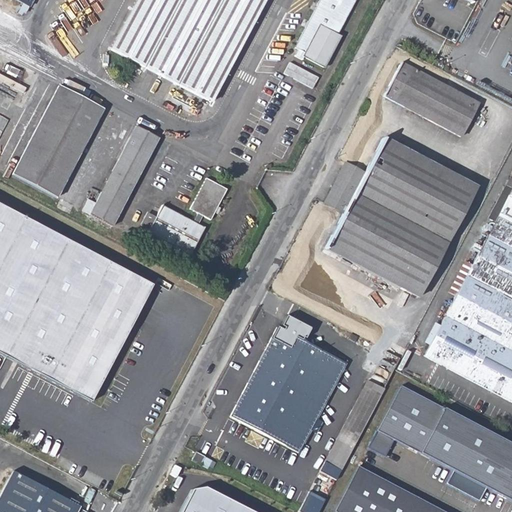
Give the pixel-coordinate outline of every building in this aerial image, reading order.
[(136,0),(110,50),(211,102),(264,0),(136,0)] [(354,0),(320,0),(294,48),(295,49),(291,55),(299,60),(301,57),(323,68),(339,37),(336,35),(354,0)] [(283,74),(311,89),(317,78),(288,63),(283,74)] [(460,138),(474,113),(478,105),(400,64),(383,97),(460,138)] [(59,87),(53,98),(82,114),(88,103),(59,87)] [(11,174),(56,199),(102,110),(88,103),(82,114),(53,98),(11,174)] [(474,113),(478,116),(482,107),(478,105),(474,113)] [(100,192),(123,203),(157,139),(135,126),(100,192)] [(324,249),(417,299),(476,188),(382,139),(363,174),(345,164),(323,205),(342,215),(324,249)] [(162,205),(156,216),(148,230),(147,231),(189,255),(204,228),(197,224),(201,216),(210,221),(226,190),(205,178),(189,209),(197,214),(192,222),(162,205)] [(511,187),(511,190),(507,197),(500,194),(483,227),(490,231),(423,356),(511,403),(511,187)] [(500,194),(507,197),(511,190),(504,187),(500,194)] [(123,203),(100,192),(88,214),(111,227),(123,203)] [(0,354),(89,402),(150,286),(0,205),(0,354)] [(140,226),(148,230),(156,216),(147,212),(140,226)] [(229,417),(297,454),(346,365),(276,328),(229,417)] [(393,439),(419,453),(442,409),(399,386),(367,447),(384,457),(393,439)] [(352,410),(368,419),(380,397),(364,388),(352,410)] [(48,391),(41,404),(52,409),(58,396),(48,391)] [(485,489),(507,501),(511,490),(511,446),(442,409),(419,453),(452,471),(485,489)] [(365,425),(349,416),(343,428),(336,441),(352,449),(359,437),(365,425)] [(195,453),(193,456),(201,461),(203,457),(195,453)] [(199,466),(201,461),(193,456),(191,462),(199,466)] [(91,472),(114,483),(119,472),(97,460),(91,472)] [(332,511),(439,511),(356,468),(332,511)] [(86,511),(12,471),(0,493),(0,511),(86,511)] [(478,502),(485,489),(452,471),(444,485),(478,502)] [(186,487),(172,511),(250,511),(200,486),(186,487)] [(298,511),(300,511),(317,511),(325,498),(309,490),(298,511)]
